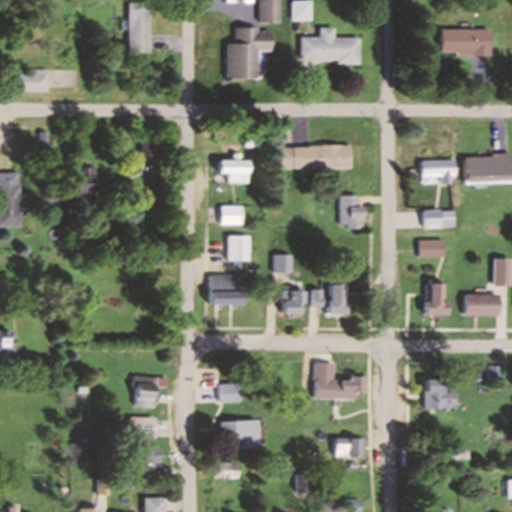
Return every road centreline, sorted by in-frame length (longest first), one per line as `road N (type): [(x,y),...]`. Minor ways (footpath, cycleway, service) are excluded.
road 1 (residential): [(394,511),(387,0)]
road 2 (residential): [(192,511),(187,0)]
road 3 (residential): [(511,111),(0,110)]
road 4 (residential): [(511,346),(195,341)]
